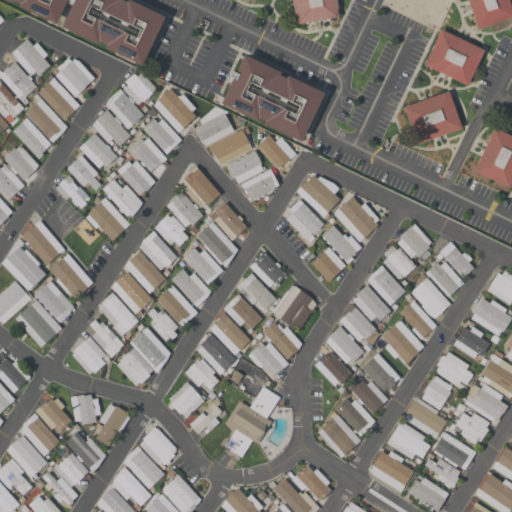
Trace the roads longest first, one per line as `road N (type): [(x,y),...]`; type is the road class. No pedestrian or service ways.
road 1 (residential): [(333,310),(188,147),(45,370)]
road 2 (residential): [(371,0),(337,75),(326,130),(511,225)]
road 3 (residential): [(148,402),(222,476),(268,470),(300,447),(402,511)]
road 4 (residential): [(303,160),(148,402)]
road 5 (residential): [(349,477),(497,252)]
road 6 (residential): [(303,160),(511,259)]
road 7 (residential): [(0,246),(111,68)]
road 8 (residential): [(300,447),(308,349),(333,310)]
road 9 (residential): [(0,42),(9,28),(25,25),(111,68)]
road 10 (residential): [(79,511),(148,402)]
road 11 (residential): [(333,310),(399,205)]
